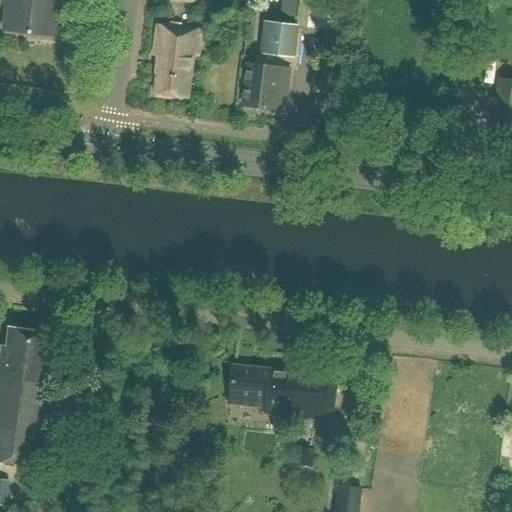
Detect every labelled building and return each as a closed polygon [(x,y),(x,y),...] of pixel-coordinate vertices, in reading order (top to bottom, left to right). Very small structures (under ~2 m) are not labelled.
[(8,0),(4,30),(62,37),(66,0),(8,0)] [(282,2),(281,16),(295,18),(296,3),(282,2)] [(310,10),(307,31),(337,35),(340,13),(310,10)] [(295,59),(299,26),(264,22),(260,55),(295,59)] [(198,55),(201,30),(157,25),(154,55),(158,56),(156,73),(157,74),(155,94),(188,97),(193,54),(198,55)] [(247,64),(242,105),(276,110),(277,104),(286,105),(288,87),(285,87),(287,68),(263,65),(262,66),(247,64)] [(511,80),(498,79),(496,96),(492,132),(511,134),(511,80)] [(0,462),(46,468),(58,372),(46,370),(51,334),(9,328),(7,346),(2,345),(0,357),(0,462)] [(265,409),(265,414),(331,421),(337,368),(291,362),(290,371),(234,366),(230,405),(265,409)] [(359,511),(362,489),(337,486),(333,511),(359,511)]
